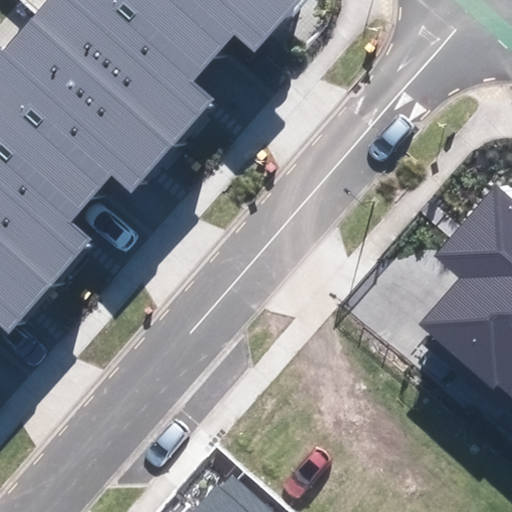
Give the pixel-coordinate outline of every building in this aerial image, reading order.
[(217,52),(156,0),(44,0),(34,12),(180,137),(217,94),(196,76),(217,52)] [(258,47),(298,0),(156,0),(217,52),(237,28),(258,47)] [(34,12),(0,51),(0,108),(96,191),(115,169),(136,187),(180,137),(34,12)] [(96,191),(0,108),(0,235),(54,282),(94,235),(73,217),(96,191)] [(511,200),(498,187),(438,254),(465,278),(418,329),(511,413),(511,200)] [(0,314),(15,327),(54,282),(0,235),(0,314)] [(265,511),(226,477),(194,511),(265,511)]
